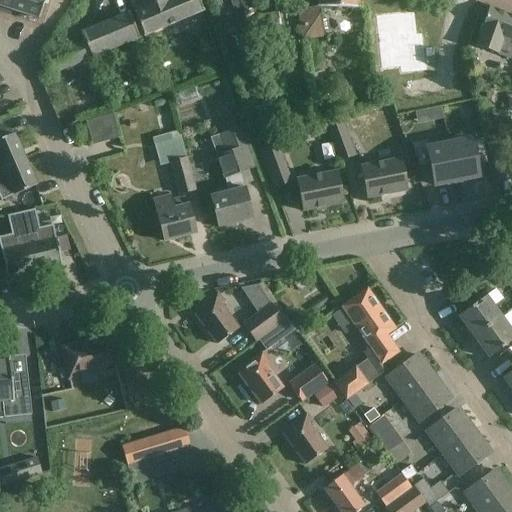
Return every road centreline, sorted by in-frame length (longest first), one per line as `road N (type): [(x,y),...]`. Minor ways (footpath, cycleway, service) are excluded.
road 1 (residential): [(134,290),(85,225),(50,131),(0,50)]
road 2 (residential): [(281,511),(134,290)]
road 3 (residential): [(511,444),(374,238)]
road 4 (residential): [(374,238),(134,290)]
road 5 (residential): [(511,217),(374,238)]
road 6 (residential): [(134,290),(99,304),(0,313)]
